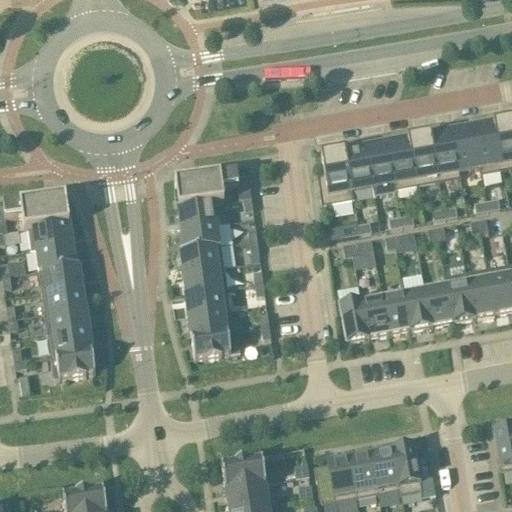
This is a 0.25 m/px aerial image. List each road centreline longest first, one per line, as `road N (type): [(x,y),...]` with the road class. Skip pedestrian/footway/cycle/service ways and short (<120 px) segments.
road 1 (residential): [(323,410),(286,134),(511,91)]
road 2 (tertiary): [(511,6),(159,58)]
road 3 (tertiary): [(162,96),(201,82),(511,30)]
road 4 (residential): [(113,143),(155,440)]
road 5 (residential): [(323,410),(155,440)]
road 6 (residential): [(155,440),(0,459)]
road 7 (residential): [(443,388),(466,511)]
road 8 (residential): [(443,388),(323,410)]
